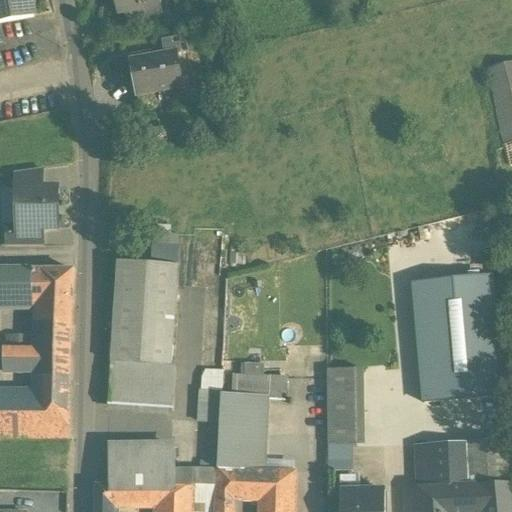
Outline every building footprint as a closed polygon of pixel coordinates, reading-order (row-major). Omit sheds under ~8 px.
[(0,0),(0,22),(33,17),(30,0),(0,0)] [(156,0),(115,0),(119,14),(126,13),(126,12),(151,6),(157,5),(156,0)] [(151,6),(126,12),(126,13),(130,26),(155,20),(151,6)] [(165,56),(130,63),(136,98),(183,89),(177,56),(187,54),(185,39),(163,43),(165,56)] [(511,64),(488,70),(506,149),(511,147),(511,64)] [(506,149),(495,152),(499,171),(510,168),(506,149)] [(42,171),(17,175),(17,190),(42,190),(42,171)] [(42,190),(17,190),(17,191),(17,228),(17,230),(42,230),(57,230),(57,190),(42,190)] [(42,248),(42,230),(17,230),(17,228),(7,228),(7,248),(42,248)] [(151,266),(177,267),(179,239),(172,239),(173,230),(154,229),(151,266)] [(151,266),(118,264),(111,364),(171,368),(177,267),(151,266)] [(74,271),(21,272),(21,307),(40,307),(40,342),(71,344),(74,271)] [(21,272),(0,272),(0,306),(21,307),(21,272)] [(492,277),(411,285),(422,403),(503,396),(492,277)] [(40,342),(39,342),(38,352),(2,352),(3,374),(38,374),(38,393),(0,393),(0,439),(69,439),(70,363),(71,344),(40,342)] [(171,368),(111,364),(108,406),(172,410),(175,368),(171,368)] [(328,446),(352,446),(363,446),(362,372),(327,372),(328,446)] [(203,392),(222,393),(223,374),(204,373),(203,392)] [(286,380),(260,379),(259,399),(259,401),(265,401),(285,402),(286,380)] [(203,392),(200,392),(198,423),(220,425),(222,396),(222,393),(203,392)] [(259,399),(222,396),(220,425),(218,471),(261,473),(265,401),(259,401),(259,399)] [(382,406),(382,404),(382,401),(380,399),(378,397),(376,397),(373,397),(371,399),(369,401),(369,404),(370,406),(371,408),(373,410),(376,410),(378,410),(381,408),(382,406)] [(368,416),(367,418),(368,421),(369,423),(372,424),(374,425),(377,424),(379,423),(380,421),(381,418),(380,416),(379,413),(377,412),(374,411),(372,412),(369,413),(368,416)] [(380,435),(380,433),(380,430),(378,428),(376,426),(373,426),(371,427),(368,428),(367,430),(367,433),(367,435),(369,438),(371,439),(373,440),(376,439),(378,438),(380,435)] [(508,445),(416,450),(418,490),(511,486),(508,445)] [(157,449),(108,450),(109,487),(96,487),(95,511),(115,511),(115,505),(158,506),(157,511),(216,511),(217,506),(216,506),(218,473),(175,469),(175,449),(162,449),(162,446),(157,446),(157,449)] [(352,472),(352,446),(328,446),(328,473),(352,472)] [(261,473),(218,471),(218,473),(216,506),(217,506),(236,507),(236,503),(254,503),(259,503),(294,504),(295,474),(261,473)] [(511,511),(511,490),(511,486),(418,490),(418,491),(418,511),(511,511)] [(418,511),(418,491),(402,491),(402,511),(418,511)] [(384,511),(384,492),(340,493),(340,511),(384,511)] [(293,511),(294,504),(259,503),(259,509),(258,511),(235,511),(236,507),(217,506),(216,511),(293,511)]
